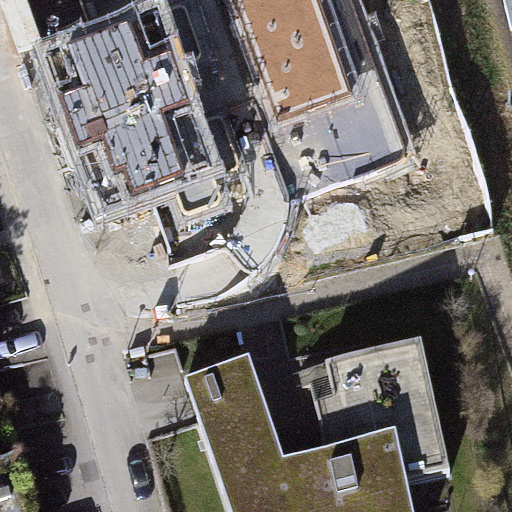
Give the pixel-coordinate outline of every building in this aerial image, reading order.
[(249,0),(278,103),(339,86),(314,0),(249,0)] [(129,34),(35,63),(89,231),(182,201),(129,34)] [(410,100),(243,136),(265,241),(433,205),(410,100)] [(254,351),(187,370),(227,511),(411,511),(409,504),(454,491),(413,347),(264,389),(254,351)] [(25,511),(10,450),(0,452),(0,511),(25,511)]
